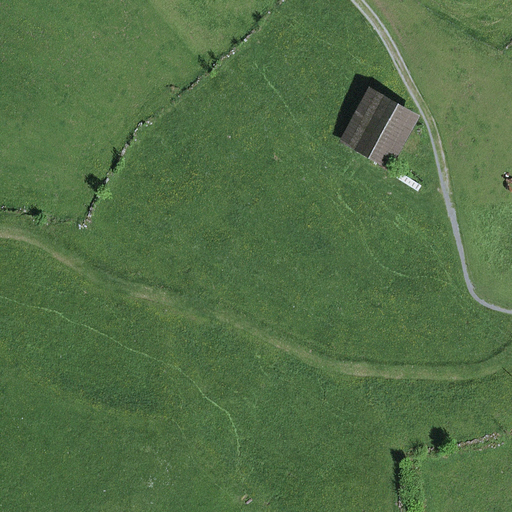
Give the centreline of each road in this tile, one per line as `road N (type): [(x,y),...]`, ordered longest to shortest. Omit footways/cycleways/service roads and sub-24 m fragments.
road 1 (track): [(511,352),(494,370),(445,379),(351,370),(0,231)]
road 2 (track): [(433,146),(419,102),(356,0)]
